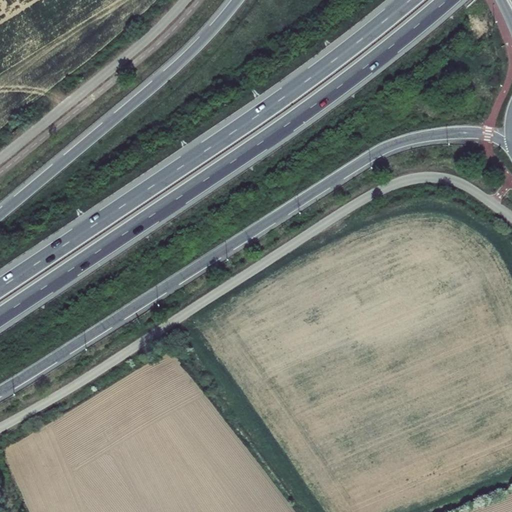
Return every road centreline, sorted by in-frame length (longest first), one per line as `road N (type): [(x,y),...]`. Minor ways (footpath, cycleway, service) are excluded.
road 1 (trunk): [(0,392),(385,148),(467,133),(511,149)]
road 2 (trunk): [(0,316),(329,94),(448,0)]
road 3 (trunk): [(409,0),(295,90),(0,289)]
road 4 (trunk): [(238,0),(175,67),(0,215)]
